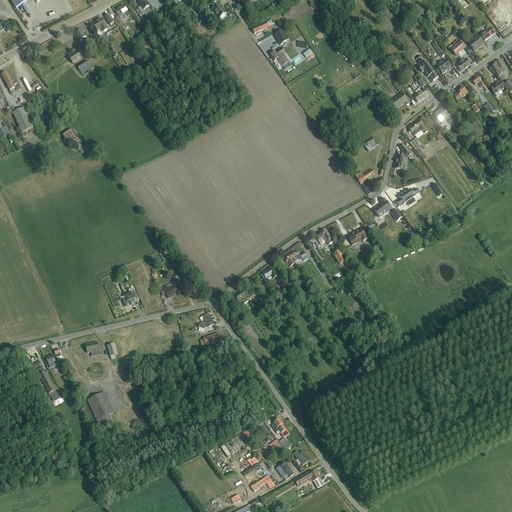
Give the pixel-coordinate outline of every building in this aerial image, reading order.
[(10,0),(16,9),(29,0),(10,0)] [(150,6),(145,0),(138,0),(137,1),(141,7),(138,9),(142,15),(145,13),(143,10),(150,6)] [(221,7),(222,7),(220,3),(211,10),(213,13),(215,12),(219,19),(226,14),(223,9),(221,7)] [(118,17),(114,19),(122,31),(124,31),(122,28),(124,27),(122,24),(123,24),(119,18),(122,16),(124,19),(127,17),(127,18),(130,16),(128,12),(124,6),(115,12),(118,17)] [(105,17),(110,25),(114,22),(109,14),(105,17)] [(102,19),(93,25),(97,31),(96,32),(98,35),(100,36),(102,34),(103,32),(108,29),(105,26),(106,26),(102,19)] [(252,30),(254,35),(256,34),(257,36),(260,34),(259,32),(273,26),(271,21),(252,30)] [(485,41),(495,34),(491,29),(490,29),(488,27),(485,28),(487,31),(481,36),(485,41)] [(282,30),(274,35),(280,45),(288,40),(282,30)] [(84,45),(89,42),(88,40),(87,38),(82,31),(76,35),(80,42),(82,41),(84,45)] [(481,45),(484,43),(478,36),(468,44),(474,52),(482,46),(481,45)] [(147,40),(136,47),(143,57),(147,54),(144,49),(150,45),(147,40)] [(458,40),(448,48),(456,57),(465,48),(464,48),(466,46),(461,41),(460,42),(458,40)] [(444,56),(440,50),(436,44),(433,47),(436,52),(441,59),(444,56)] [(275,52),(270,55),(274,61),(276,60),(282,68),(283,67),(285,70),(291,66),(289,63),(289,62),(284,55),(286,54),(282,48),(275,53),(275,52)] [(69,57),(73,64),(84,57),(80,50),(69,57)] [(310,50),(303,54),(306,58),(310,55),(312,58),(314,56),(313,54),(310,50)] [(461,73),(471,66),(466,59),(464,60),(459,63),(459,64),(456,66),(461,73)] [(433,82),(438,78),(435,73),(434,73),(427,62),(425,63),(423,60),(418,64),(420,67),(418,68),(422,73),(424,72),(428,78),(429,77),(433,82)] [(82,75),(89,71),(91,69),(89,66),(89,65),(87,61),(77,67),(82,75)] [(451,70),(444,61),(435,68),(441,76),(447,72),(448,73),(451,70)] [(504,73),(501,69),(500,70),(496,65),(492,68),(495,73),(498,77),(504,73)] [(7,73),(2,75),(5,82),(6,82),(9,88),(10,91),(15,88),(7,73)] [(486,91),(487,90),(478,78),(472,82),(475,86),(478,84),(481,89),(483,88),(486,91)] [(425,86),(421,80),(417,83),(421,89),(425,86)] [(500,95),(498,93),(504,89),(499,82),(496,84),(496,85),(490,89),(496,97),(500,95)] [(463,89),(458,92),(459,94),(454,98),(457,102),(462,98),(463,99),(468,95),(463,89)] [(417,95),(414,98),(418,103),(428,95),(424,90),(421,92),(419,90),(415,93),(417,95)] [(394,111),(407,101),(402,94),(389,103),(394,111)] [(489,104),(486,106),(485,107),(487,109),(488,108),(493,115),(496,113),(489,104)] [(475,106),(472,108),(477,115),(480,113),(475,106)] [(24,137),(35,132),(24,108),(13,114),(24,137)] [(443,110),(434,116),(440,124),(441,123),(442,125),(447,122),(446,120),(449,118),(451,122),(454,120),(451,116),(448,117),(443,110)] [(420,121),(409,129),(412,133),(415,137),(422,132),(424,135),(428,132),(420,121)] [(3,128),(0,129),(0,135),(1,138),(10,134),(6,126),(3,128)] [(82,154),(87,151),(72,130),(63,136),(69,145),(73,142),(79,151),(82,154)] [(489,135),(483,139),(487,144),(493,140),(489,135)] [(368,153),(378,146),(374,139),(364,145),(368,153)] [(415,140),(409,144),(413,149),(415,148),(419,146),(419,145),(415,140)] [(397,156),(394,169),(402,171),(405,156),(407,158),(411,154),(404,145),(399,149),(403,153),(402,156),(397,156)] [(360,185),(375,174),(372,170),(363,176),(361,173),(355,177),(360,185)] [(433,186),(432,187),(435,192),(438,197),(440,195),(442,194),(441,192),(436,184),(433,186)] [(368,196),(372,194),(367,187),(364,189),(368,196)] [(401,200),(396,203),(399,207),(404,204),(415,197),(414,197),(419,193),(417,189),(412,192),(410,190),(399,197),(401,200)] [(382,204),(373,211),(376,215),(376,216),(377,218),(378,217),(379,218),(392,209),(386,201),(386,202),(384,199),(380,202),(382,204)] [(391,214),(397,222),(402,218),(397,210),(391,214)] [(316,236),(319,241),(319,240),(320,242),(319,242),(321,245),(325,243),(324,243),(325,242),(326,242),(328,246),(333,243),(325,230),(316,236)] [(348,237),(352,246),(357,244),(356,242),(361,239),(363,242),(367,240),(362,230),(357,232),(348,237)] [(339,265),(346,261),(339,251),(333,255),(339,265)] [(287,259),(285,261),(287,264),(288,264),(290,267),(295,264),(299,261),(302,260),(303,262),(308,259),(307,256),(305,253),(300,256),(299,255),(297,252),(294,253),(294,252),(286,257),(287,259)] [(271,276),(273,279),(277,277),(272,269),(261,276),(265,283),(267,281),(266,279),(271,276)] [(178,276),(172,279),(175,283),(176,283),(177,285),(182,282),(178,276)] [(199,294),(191,283),(188,285),(193,291),(191,292),(195,297),(199,294)] [(174,296),(178,294),(175,286),(168,289),(167,287),(160,290),(163,297),(166,295),(168,299),(175,296),(174,296)] [(278,286),(271,290),(278,299),(284,295),(278,286)] [(128,299),(123,301),(126,307),(135,304),(134,301),(137,300),(134,292),(133,289),(128,291),(130,294),(126,296),(128,299)] [(241,291),(234,296),(238,302),(240,304),(243,302),(244,304),(248,302),(245,298),(249,295),(246,291),(243,293),(242,293),(241,291)] [(250,304),(253,310),(258,308),(254,302),(250,304)] [(201,322),(204,321),(204,323),(199,325),(198,328),(204,330),(205,327),(207,328),(210,327),(211,327),(214,325),(208,314),(202,317),(200,319),(201,322)] [(203,339),(203,340),(200,341),(201,346),(205,345),(221,340),(219,334),(203,339)] [(91,353),(92,357),(100,355),(98,343),(97,343),(95,344),(94,344),(90,345),(86,346),(87,354),(91,353)] [(111,361),(117,359),(116,356),(118,355),(115,345),(107,347),(111,361)] [(46,359),(50,369),(57,366),(53,356),(46,359)] [(42,368),(36,371),(49,395),(50,394),(54,402),(60,399),(56,391),(58,390),(56,385),(54,386),(47,374),(49,373),(48,371),(45,373),(42,368)] [(114,414),(104,393),(87,401),(101,431),(115,425),(110,415),(114,414)] [(274,424),(273,424),(273,425),(272,426),(278,436),(281,434),(284,438),(289,434),(282,425),(279,420),(273,423),(274,424)] [(250,433),(262,426),(261,424),(259,426),(258,426),(257,426),(258,427),(249,431),(248,431),(248,432),(247,431),(246,433),(246,432),(243,434),(243,433),(238,436),(245,446),(248,450),(251,448),(248,444),(251,441),(253,444),(256,442),(253,439),(251,441),(249,438),(252,436),(250,433)] [(231,442),(225,446),(232,455),(245,446),(238,436),(231,441),(231,442)] [(266,444),(262,446),(267,454),(276,447),(277,450),(280,448),(281,449),(282,448),(276,440),(268,446),(267,444),(270,441),(268,439),(264,442),(266,444)] [(287,442),(281,446),(286,452),(291,448),(287,442)] [(294,455),(295,457),(297,461),(296,462),(299,466),(301,464),(302,466),(308,462),(305,456),(303,453),(299,455),(297,452),(294,455)] [(250,459),(247,461),(253,468),(258,464),(254,458),(251,461),(250,459)] [(287,476),(289,479),(294,475),(285,463),(275,469),(282,479),(287,476)] [(324,486),(316,472),(311,475),(309,472),(303,476),(294,481),(299,488),(311,481),(312,483),(314,482),(317,490),(324,486)] [(253,486),(250,487),(254,493),(265,485),(267,485),(270,489),(275,487),(268,476),(267,476),(253,486)]
